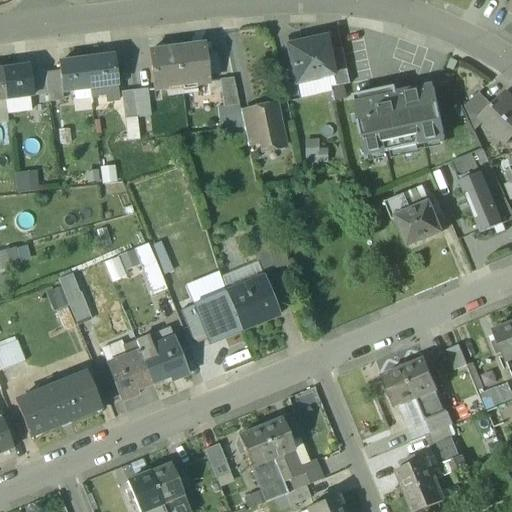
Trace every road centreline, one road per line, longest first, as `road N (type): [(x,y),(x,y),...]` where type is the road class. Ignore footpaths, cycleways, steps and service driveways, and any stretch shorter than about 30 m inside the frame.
road 1 (residential): [(0,493),(511,282)]
road 2 (residential): [(45,25),(301,0)]
road 3 (residential): [(370,0),(483,45),(511,68)]
